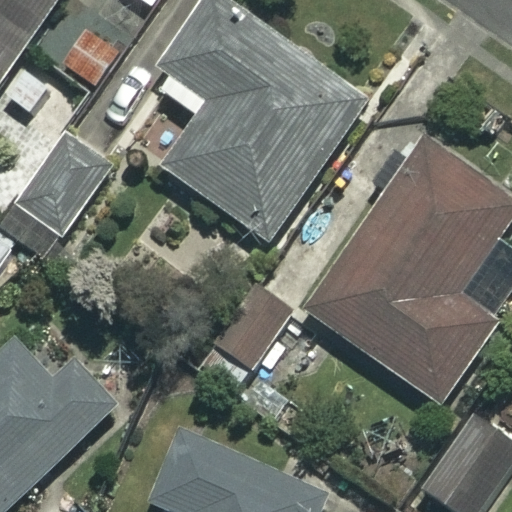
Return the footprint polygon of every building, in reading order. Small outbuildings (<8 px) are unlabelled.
[(0,0),(0,91),(62,0),(0,0)] [(166,0),(143,0),(160,10),(166,0)] [(368,101),(218,3),(160,92),(200,118),(164,172),(274,244),(368,101)] [(126,51),(88,27),(60,72),(97,96),(126,51)] [(113,172),(73,142),(23,210),(64,239),(113,172)] [(511,222),(511,201),(424,143),(309,315),(443,405),(511,300),(511,248),(500,241),(511,222)] [(0,276),(20,250),(0,234),(0,276)] [(24,340),(0,362),(0,511),(7,511),(119,407),(76,362),(60,377),(24,340)] [(486,511),(511,471),(511,448),(467,420),(422,491),(455,511),(486,511)] [(323,511),(328,502),(192,437),(159,508),(167,511),(323,511)]
